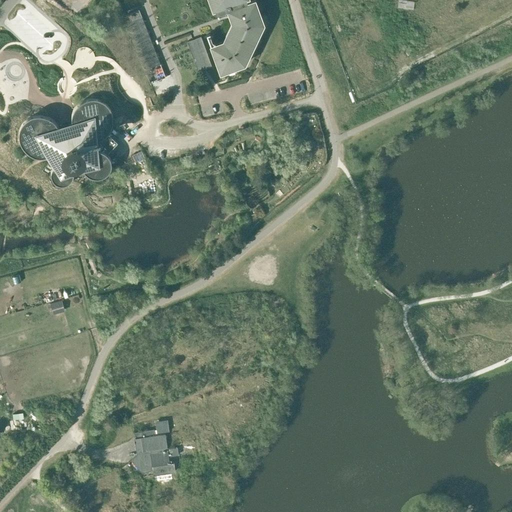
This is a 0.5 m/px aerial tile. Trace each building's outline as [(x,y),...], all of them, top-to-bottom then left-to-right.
[(208,0),(212,10),(215,9),(218,17),(219,16),(218,14),(230,10),(234,22),(225,43),(211,47),(207,35),(209,34),(209,33),(206,35),(220,73),(244,64),(263,24),(254,0),(252,0),(247,2),(246,0),(208,0)] [(160,63),(142,16),(126,22),(144,70),(160,63)] [(205,68),(211,66),(201,37),(195,39),(205,68)] [(192,40),(187,42),(197,71),(203,69),(192,40)] [(96,99),(94,98),(92,98),(90,98),(88,98),(86,99),(84,99),(83,100),(81,101),(79,102),(78,103),(77,104),(75,106),(74,107),(74,108),(73,109),(72,111),(72,112),(71,113),(71,114),(71,116),(71,117),(71,118),(71,120),(71,121),(64,124),(57,126),(56,124),(54,122),(53,121),(51,119),(49,118),(47,117),(45,116),(44,115),(42,115),(40,115),(39,115),(37,115),(34,115),(33,116),(30,117),(29,117),(28,118),(27,119),(25,120),(24,121),(22,123),(22,124),(21,125),(20,127),(20,128),(19,130),(18,132),(18,134),(18,135),(18,137),(18,138),(18,140),(19,141),(19,142),(20,143),(20,145),(21,147),(22,148),(24,150),(25,152),(27,153),(29,154),(31,155),(33,156),(35,156),(37,156),(38,156),(40,156),(42,156),(43,156),(45,156),(46,155),(53,167),(52,168),(52,169),(51,170),(51,171),(50,172),(50,173),(50,174),(50,176),(50,177),(51,178),(51,179),(52,180),(52,181),(53,182),(54,183),(55,184),(56,185),(57,185),(58,185),(59,186),(61,186),(62,186),(63,186),(65,186),(66,185),(67,185),(68,184),(69,183),(70,182),(71,181),(72,179),(72,178),(73,178),(73,177),(73,176),(73,175),(73,174),(82,171),(83,172),(84,174),(85,174),(86,176),(88,177),(89,177),(91,178),(92,179),(94,179),(96,179),(97,179),(98,179),(100,178),(102,177),(103,177),(105,176),(106,175),(107,174),(108,173),(108,172),(109,171),(110,170),(110,169),(110,168),(111,166),(111,164),(111,163),(111,162),(111,160),(110,159),(110,157),(109,156),(108,155),(108,154),(107,153),(117,142),(115,140),(107,132),(108,131),(109,130),(110,128),(111,127),(111,126),(111,124),(112,123),(112,121),(112,119),(112,118),(112,117),(112,115),(112,114),(111,112),(111,110),(110,109),(109,108),(109,107),(107,106),(105,104),(103,102),(101,101),(99,100),(96,99)] [(52,302),(55,313),(66,309),(63,298),(52,302)] [(155,421),(156,433),(169,431),(167,419),(155,421)] [(134,433),(137,454),(131,460),(141,471),(152,469),(153,474),(174,471),(172,459),(168,460),(168,459),(170,458),(170,456),(178,455),(177,447),(166,449),(164,434),(154,435),(154,430),(134,433)]
